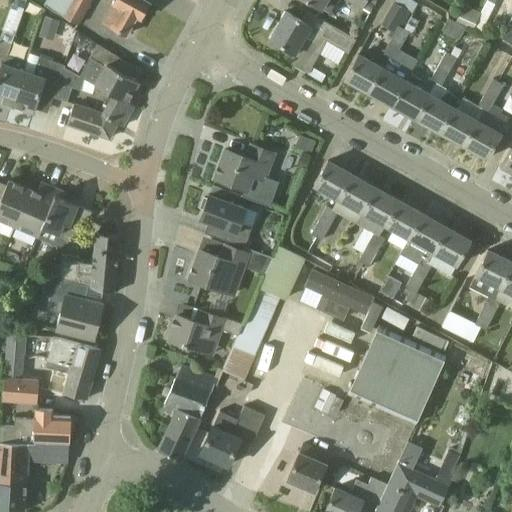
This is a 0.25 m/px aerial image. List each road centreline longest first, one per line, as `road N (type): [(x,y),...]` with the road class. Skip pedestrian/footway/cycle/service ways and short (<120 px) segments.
road 1 (residential): [(511,217),(202,43)]
road 2 (residential): [(103,452),(131,325),(146,185)]
road 3 (residential): [(146,185),(0,137)]
road 4 (residential): [(146,185),(169,104),(202,43)]
road 5 (residential): [(222,511),(103,452)]
